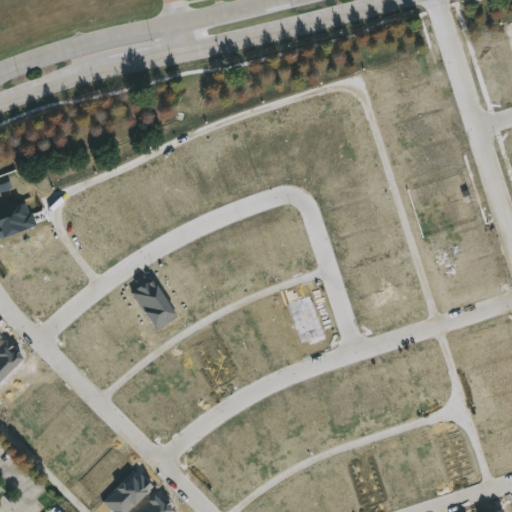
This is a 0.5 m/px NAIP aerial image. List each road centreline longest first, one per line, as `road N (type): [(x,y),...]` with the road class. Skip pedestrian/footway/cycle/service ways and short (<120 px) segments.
road 1 (secondary): [(0,97),(96,63),(382,0)]
road 2 (residential): [(160,466),(245,400),(511,303)]
road 3 (residential): [(38,340),(124,272),(189,234),(256,203),(296,196)]
road 4 (residential): [(0,294),(206,511)]
road 5 (residential): [(437,0),(511,242)]
road 6 (secondary): [(219,0),(74,28),(0,54)]
road 7 (residential): [(296,196),(311,213),(358,354)]
